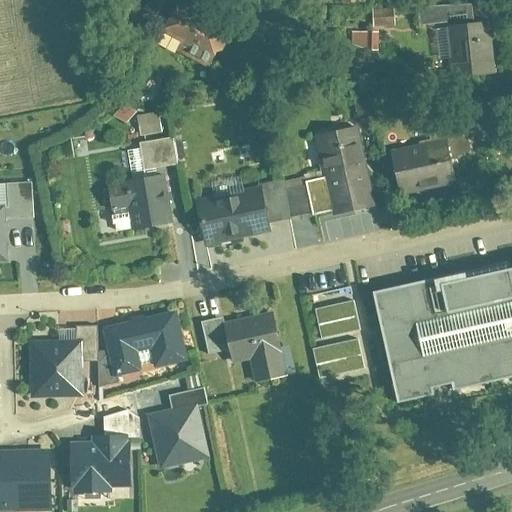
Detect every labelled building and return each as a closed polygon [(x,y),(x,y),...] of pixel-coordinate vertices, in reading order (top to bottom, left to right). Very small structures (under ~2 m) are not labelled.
[(231,34),(179,6),(166,28),(164,43),(206,63),(219,61),(231,34)] [(494,71),(489,20),(431,29),(436,70),(463,76),(494,71)] [(334,218),(376,210),(358,131),(314,141),(334,218)] [(451,139),(388,155),(399,197),(462,180),(451,139)] [(117,235),(169,226),(161,179),(107,188),(117,235)] [(200,244),(259,232),(251,194),(192,207),(200,244)] [(0,205),(0,254),(13,253),(8,204),(0,205)] [(511,255),(367,289),(395,408),(511,380),(511,255)] [(175,315),(103,331),(112,375),(136,371),(134,360),(146,358),(148,369),(185,362),(175,315)] [(270,315),(224,325),(232,366),(248,363),(254,384),(284,378),(270,315)] [(79,344),(27,345),(28,398),(80,397),(79,344)] [(194,408),(147,419),(159,468),(205,457),(194,408)] [(96,446),(73,446),(74,484),(77,484),(78,490),(109,490),(108,482),(130,482),(129,444),(126,444),(126,436),(96,437),(96,446)] [(47,452),(0,453),(0,510),(50,510),(47,452)]
